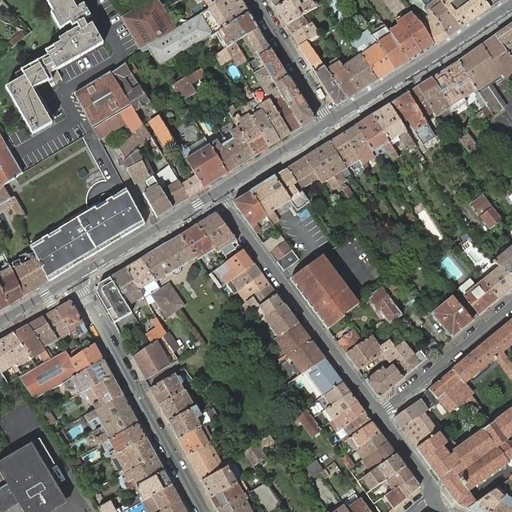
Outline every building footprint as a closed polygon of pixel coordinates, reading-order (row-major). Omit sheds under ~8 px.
[(81,22),(91,16),(84,5),(77,8),(72,0),(46,0),(54,12),(51,13),(60,29),(71,23),(73,27),(77,24),(79,28),(59,39),(61,43),(46,51),(48,55),(21,71),(25,77),(6,87),(33,134),(52,123),(32,89),(49,80),(52,86),(55,84),(56,84),(51,74),(57,70),(103,43),(92,24),(84,29),(81,22)] [(165,10),(158,0),(151,0),(121,17),(143,53),(149,49),(159,66),(214,34),(201,14),(177,29),(165,10)] [(249,13),(240,0),(224,0),(211,8),(201,14),(214,34),(218,32),(249,13)] [(205,0),(211,8),(224,0),(205,0)] [(270,0),(275,9),(289,0),(270,0)] [(306,14),(323,4),(320,0),(305,0),(304,1),(301,0),(300,0),(289,0),(275,9),(286,25),(306,14)] [(422,26),(435,46),(448,38),(433,16),(424,4),(423,2),(421,0),(410,0),(413,4),(415,3),(421,11),(424,9),(429,15),(422,21),(417,15),(415,16),(415,17),(422,26)] [(433,16),(448,38),(462,28),(440,0),(436,0),(429,5),(427,2),(424,4),(433,16)] [(440,0),(462,28),(490,8),(483,0),(451,0),(448,3),(445,0),(440,0)] [(483,0),(490,8),(501,0),(483,0)] [(421,11),(417,15),(422,21),(429,15),(424,9),(421,11)] [(409,62),(435,46),(422,26),(415,17),(415,16),(411,12),(404,17),(402,14),(396,19),(398,22),(394,24),(388,29),(390,32),(409,62)] [(258,28),(249,13),(218,32),(226,45),(222,47),(224,50),(226,48),(236,42),(243,38),(244,37),(246,36),(258,28)] [(312,22),(306,14),(286,25),(291,34),(308,24),(312,22)] [(95,23),(91,16),(81,22),(84,29),(92,24),(95,23)] [(511,23),(495,36),(511,60),(511,23)] [(299,46),(315,36),(308,24),(291,34),(299,46)] [(388,29),(374,38),(378,43),(392,35),(390,32),(388,29)] [(9,43),(15,46),(26,37),(22,33),(9,43)] [(378,81),(394,70),(378,43),(374,38),(370,33),(367,36),(374,46),(361,55),(378,81)] [(378,43),(394,70),(409,62),(392,35),(378,43)] [(256,60),(260,58),(259,57),(246,36),(244,37),(243,38),(256,60)] [(309,44),(317,39),(315,36),(299,46),(315,73),(325,66),(309,44)] [(511,60),(495,36),(459,62),(477,90),(484,100),(489,108),(492,113),(494,115),(494,116),(504,109),(487,84),(501,76),(503,78),(511,72),(511,60)] [(246,60),(236,42),(226,48),(232,58),(237,66),(246,60)] [(226,48),(224,50),(215,55),(222,66),(232,58),(226,48)] [(289,77),(271,49),(259,57),(260,58),(265,67),(269,75),(276,85),(289,77)] [(361,91),(378,81),(361,55),(361,56),(347,65),(341,56),(337,59),(340,63),(361,91)] [(265,67),(260,58),(249,65),(254,73),(265,67)] [(348,99),(361,91),(340,63),(337,59),(330,63),(333,67),(328,71),(348,99)] [(137,71),(130,61),(126,64),(132,75),(137,71)] [(477,90),(459,62),(445,70),(464,100),(474,93),(477,96),(476,96),(480,103),(484,100),(477,90)] [(126,64),(111,75),(135,111),(150,102),(132,75),(126,64)] [(337,105),(348,99),(328,71),(325,66),(315,73),(336,105),(337,105)] [(269,75),(265,67),(254,73),(259,81),(269,75)] [(206,75),(202,69),(187,77),(191,84),(206,75)] [(51,74),(56,84),(62,81),(57,70),(51,74)] [(464,100),(445,70),(432,78),(451,108),(464,100)] [(75,94),(95,130),(100,139),(110,133),(127,123),(131,129),(133,131),(137,134),(120,149),(126,161),(124,162),(135,184),(151,176),(139,153),(146,149),(143,145),(149,140),(154,147),(156,146),(144,126),(135,111),(111,75),(110,73),(75,94)] [(187,77),(172,86),(182,101),(197,92),(191,84),(187,77)] [(314,118),(289,77),(276,85),(278,89),(284,99),(302,127),(314,120),(314,118)] [(432,78),(418,87),(436,117),(451,108),(432,78)] [(418,87),(408,93),(424,118),(431,114),(434,119),(437,117),(436,117),(418,87)] [(280,141),(290,135),(267,95),(267,94),(264,96),(261,89),(258,91),(252,94),(255,99),(280,141)] [(290,135),(302,127),(284,99),(278,89),(267,95),(290,135)] [(408,93),(390,105),(402,125),(408,121),(423,145),(436,137),(424,118),(408,93)] [(255,99),(244,105),(244,106),(269,148),(280,141),(255,99)] [(390,105),(373,116),(393,148),(403,142),(406,146),(407,145),(410,150),(416,147),(406,131),(402,125),(390,105)] [(238,128),(255,157),(269,148),(244,106),(235,111),(233,107),(227,110),(238,128)] [(479,121),(492,113),(489,108),(476,117),(479,121)] [(373,116),(356,126),(369,147),(376,158),(386,152),(389,156),(390,156),(393,161),(397,159),(399,157),(393,148),(373,116)] [(161,152),(176,143),(160,117),(144,126),(156,146),(161,152)] [(356,126),(343,134),(366,172),(370,169),(365,163),(367,162),(361,152),(369,147),(356,126)] [(229,145),(241,165),(255,157),(238,128),(230,133),(231,134),(235,141),(229,145)] [(463,133),(460,129),(456,133),(459,140),(465,135),(463,133)] [(0,153),(9,149),(0,133),(0,153)] [(465,135),(459,140),(471,155),(478,149),(467,134),(467,133),(466,133),(465,133),(464,133),(463,133),(465,135)] [(231,134),(225,138),(229,145),(235,141),(231,134)] [(343,134),(330,142),(347,168),(355,163),(362,174),(366,172),(343,134)] [(225,138),(218,142),(222,149),(229,145),(225,138)] [(210,146),(228,174),(241,165),(229,145),(222,149),(218,142),(217,141),(212,144),(211,141),(208,143),(210,146)] [(330,142),(317,150),(343,190),(356,210),(361,206),(348,186),(347,187),(344,183),(347,181),(341,172),(347,168),(330,142)] [(204,188),(228,174),(210,146),(193,156),(189,148),(185,151),(182,146),(179,148),(204,188)] [(21,174),(22,173),(9,151),(9,149),(0,153),(0,188),(4,186),(21,174)] [(317,150),(305,158),(321,182),(322,184),(328,181),(333,189),(336,187),(339,192),(343,190),(317,150)] [(305,158),(287,169),(296,183),(301,191),(309,202),(312,206),(315,204),(304,188),(315,181),(317,184),(321,182),(305,158)] [(172,208),(189,197),(169,165),(164,169),(159,173),(158,174),(153,177),(172,208)] [(88,174),(84,168),(77,172),(81,178),(88,174)] [(287,169),(251,192),(267,215),(267,216),(273,225),(279,220),(273,212),(290,201),(298,210),(309,202),(301,191),(299,192),(293,185),(296,183),(287,169)] [(157,217),(172,208),(153,177),(146,182),(151,189),(143,193),(157,217)] [(10,196),(4,186),(0,188),(0,205),(8,201),(18,218),(25,214),(15,196),(11,199),(10,196)] [(48,282),(146,224),(127,189),(115,196),(30,246),(48,282)] [(233,203),(256,234),(260,231),(255,224),(267,216),(267,215),(251,192),(233,203)] [(491,205),(484,195),(472,203),(490,228),(502,219),(491,205)] [(216,213),(197,225),(215,249),(218,253),(221,251),(221,250),(219,247),(231,239),(232,242),(233,244),(238,241),(217,214),(216,213)] [(180,235),(196,257),(198,260),(202,258),(200,255),(210,248),(212,251),(215,249),(197,225),(180,235)] [(278,232),(263,243),(270,252),(285,241),(278,232)] [(160,289),(156,281),(161,278),(166,275),(166,276),(172,272),(174,274),(175,275),(178,275),(180,274),(182,271),(182,269),(181,267),(187,264),(186,263),(196,257),(180,235),(125,269),(144,296),(148,302),(154,299),(167,318),(176,311),(160,289)] [(219,247),(221,250),(232,242),(231,239),(219,247)] [(285,241),(270,252),(277,261),(292,250),(285,241)] [(511,246),(493,262),(500,267),(511,276),(511,246)] [(200,255),(202,258),(212,251),(210,248),(200,255)] [(226,263),(210,275),(220,289),(228,283),(254,264),(244,249),(226,263)] [(292,250),(277,261),(284,271),(299,260),(292,250)] [(24,297),(48,282),(34,254),(30,256),(26,253),(20,256),(20,261),(13,264),(10,266),(16,276),(24,297)] [(305,269),(290,280),(294,285),(328,329),(345,317),(344,315),(359,304),(327,262),(323,256),(305,269)] [(0,285),(10,305),(24,297),(16,276),(10,266),(9,264),(0,268),(0,285)] [(254,264),(228,283),(236,294),(239,291),(262,274),(254,264)] [(511,276),(500,267),(483,281),(499,299),(511,288),(511,276)] [(144,296),(125,269),(111,277),(120,292),(120,293),(128,306),(144,296)] [(270,284),(262,274),(239,291),(246,302),(270,284)] [(111,277),(99,284),(97,292),(111,316),(114,323),(120,320),(133,312),(128,306),(120,293),(120,292),(111,277)] [(483,281),(458,302),(473,320),(499,299),(483,281)] [(165,286),(160,289),(176,311),(186,305),(170,282),(165,286)] [(390,283),(382,287),(372,293),(374,297),(371,300),(379,310),(381,309),(391,323),(403,315),(390,298),(399,291),(393,282),(390,283)] [(246,302),(242,305),(247,312),(245,313),(247,315),(254,310),(277,294),(270,284),(246,302)] [(0,310),(10,305),(0,285),(0,310)] [(257,316),(261,321),(264,319),(265,318),(267,317),(285,304),(277,294),(254,310),(257,316)] [(432,314),(452,338),(473,320),(458,302),(453,296),(432,314)] [(70,302),(56,309),(66,323),(67,324),(76,338),(80,336),(76,328),(81,326),(85,333),(88,331),(72,302),(71,302),(70,302)] [(299,323),(285,304),(267,317),(278,332),(276,334),(278,337),(299,323)] [(56,309),(43,316),(59,339),(59,340),(67,334),(62,327),(67,324),(66,323),(56,309)] [(423,323),(412,311),(404,317),(416,330),(423,323)] [(135,316),(133,312),(120,320),(124,327),(137,319),(135,316)] [(28,324),(29,325),(44,347),(47,346),(59,339),(43,316),(28,324)] [(278,332),(267,317),(265,318),(276,334),(278,332)] [(152,343),(156,340),(162,336),(166,333),(157,318),(153,321),(157,327),(147,335),(152,343)] [(511,320),(492,337),(504,351),(505,350),(511,343),(511,320)] [(312,341),(299,323),(278,337),(276,339),(278,342),(286,354),(289,357),(312,341)] [(29,325),(14,333),(31,358),(41,353),(42,356),(46,362),(52,359),(44,347),(29,325)] [(76,328),(80,336),(85,333),(81,326),(76,328)] [(162,336),(173,353),(179,349),(168,332),(166,333),(162,336)] [(353,332),(338,343),(346,354),(362,343),(353,332)] [(14,333),(0,340),(0,341),(17,367),(28,362),(32,359),(31,358),(14,333)] [(492,337),(453,369),(461,379),(437,398),(440,402),(449,411),(465,399),(471,394),(472,393),(467,387),(464,383),(494,359),(495,361),(497,359),(499,361),(511,379),(511,408),(493,422),(493,423),(484,429),(484,428),(452,451),(453,452),(450,455),(443,446),(446,443),(446,442),(439,432),(434,427),(425,415),(424,413),(428,410),(420,399),(418,401),(394,418),(402,428),(417,449),(439,479),(440,479),(443,483),(443,484),(455,501),(456,500),(459,505),(469,509),(498,487),(508,480),(506,477),(475,499),(470,492),(470,491),(469,490),(474,487),(477,485),(477,486),(479,486),(478,484),(484,480),(485,481),(486,480),(485,479),(492,474),(493,476),(494,475),(493,473),(500,469),(500,470),(502,469),(501,468),(508,463),(509,464),(510,464),(511,465),(511,365),(502,352),(504,351),(492,337)] [(133,357),(146,379),(170,364),(156,340),(152,343),(133,357)] [(362,343),(346,354),(358,370),(379,356),(393,345),(390,340),(379,348),(381,349),(376,353),(366,340),(362,343)] [(395,348),(393,345),(379,356),(384,362),(388,359),(393,365),(394,367),(404,359),(406,362),(415,354),(404,340),(395,348)] [(0,371),(2,374),(12,367),(16,372),(19,370),(17,367),(0,341),(0,371)] [(286,358),(286,359),(299,377),(308,371),(325,359),(312,341),(289,357),(286,358)] [(22,375),(19,377),(32,397),(34,399),(64,382),(72,378),(80,374),(104,360),(95,344),(84,352),(72,359),(69,355),(67,351),(54,358),(52,359),(46,362),(37,367),(33,369),(22,375)] [(47,346),(44,347),(52,359),(54,358),(47,346)] [(81,347),(69,355),(72,359),(84,352),(81,347)] [(423,347),(415,354),(406,362),(404,359),(394,367),(403,378),(427,358),(422,352),(425,350),(423,347)] [(32,359),(28,362),(33,369),(37,367),(32,359)] [(343,383),(325,359),(308,371),(326,395),(343,383)] [(494,359),(464,383),(467,387),(499,361),(497,359),(495,361),(494,359)] [(72,378),(64,382),(68,390),(73,391),(77,388),(81,393),(82,392),(87,390),(112,376),(104,360),(80,374),(72,378)] [(383,367),(366,381),(378,397),(380,397),(403,378),(394,367),(393,365),(386,371),(383,367)] [(453,369),(429,389),(437,398),(461,379),(453,369)] [(0,371),(0,387),(2,387),(8,383),(2,374),(0,371)] [(183,388),(175,374),(151,389),(160,405),(186,390),(188,389),(186,386),(183,388)] [(123,395),(112,376),(87,390),(82,392),(85,398),(88,396),(96,410),(123,395)] [(351,393),(343,383),(326,395),(320,399),(323,403),(329,399),(333,405),(351,393)] [(429,389),(425,393),(436,406),(440,402),(437,398),(429,389)] [(186,390),(160,405),(169,422),(195,407),(192,402),(187,404),(183,397),(188,394),(186,390)] [(358,403),(351,393),(333,405),(324,412),(330,422),(358,403)] [(187,404),(192,402),(188,394),(183,397),(187,404)] [(511,408),(511,402),(488,419),(471,394),(465,399),(482,423),(454,444),(443,430),(439,432),(446,442),(446,443),(443,446),(450,455),(453,452),(452,451),(484,428),(484,429),(493,423),(493,422),(511,408)] [(132,411),(123,395),(96,410),(85,416),(89,423),(98,418),(103,426),(132,411)] [(365,413),(358,403),(330,422),(338,432),(344,428),(365,413)] [(204,425),(219,416),(214,409),(206,413),(206,412),(201,415),(196,418),(193,412),(198,409),(196,406),(195,407),(169,422),(179,439),(204,425)] [(314,419),(306,408),(292,418),(296,424),(301,420),(313,437),(315,434),(319,432),(322,430),(321,429),(314,419)] [(196,418),(201,415),(198,409),(193,412),(196,418)] [(49,411),(44,414),(47,419),(51,425),(55,422),(49,411)] [(139,424),(132,411),(103,426),(94,431),(98,438),(97,439),(100,445),(103,444),(110,440),(139,424)] [(373,423),(365,413),(344,428),(349,435),(343,439),(345,442),(348,440),(373,423)] [(380,433),(373,423),(348,440),(355,450),(358,448),(380,433)] [(104,454),(107,459),(110,457),(146,437),(139,424),(110,440),(113,446),(109,448),(109,449),(108,452),(104,454)] [(210,442),(212,441),(209,435),(208,431),(204,425),(179,439),(188,455),(210,442)] [(61,430),(56,432),(66,447),(70,444),(61,430)] [(388,443),(380,433),(358,448),(359,450),(359,451),(365,458),(388,443)] [(269,435),(256,444),(244,453),(247,457),(253,466),(266,456),(261,450),(274,441),(269,435)] [(157,457),(146,437),(110,457),(113,461),(120,457),(126,468),(119,472),(121,476),(122,476),(157,457)] [(0,511),(3,511),(19,503),(24,511),(51,511),(67,502),(48,469),(55,464),(40,438),(0,461),(0,511)] [(113,446),(110,440),(103,444),(106,449),(108,449),(109,448),(113,446)] [(355,450),(348,440),(345,442),(353,452),(355,450)] [(210,442),(188,455),(202,482),(228,467),(233,465),(229,459),(222,463),(218,457),(217,454),(210,442)] [(396,455),(388,443),(365,458),(363,460),(371,472),(396,455)] [(405,466),(396,455),(371,472),(362,479),(371,490),(385,481),(405,466)] [(347,456),(342,459),(349,469),(354,466),(347,456)] [(120,457),(113,461),(119,472),(126,468),(120,457)] [(165,471),(157,457),(122,476),(124,479),(126,478),(128,482),(126,483),(130,491),(140,485),(165,471)] [(320,472),(323,470),(316,461),(303,470),(310,480),(320,472)] [(235,470),(233,465),(228,467),(235,480),(240,478),(237,473),(235,470)] [(413,477),(405,466),(385,481),(391,488),(388,490),(390,493),(399,487),(413,477)] [(228,467),(202,482),(211,498),(241,481),(242,481),(240,478),(235,480),(228,467)] [(172,485),(165,471),(140,485),(145,493),(142,494),(144,498),(142,499),(143,501),(145,500),(172,485)] [(121,476),(118,478),(126,493),(130,491),(126,483),(124,479),(122,476),(121,476)] [(420,486),(413,477),(399,487),(407,498),(420,486)] [(211,498),(218,510),(249,493),(247,489),(246,490),(241,481),(211,498)] [(269,511),(271,511),(274,510),(281,507),(266,484),(254,490),(269,511)] [(162,511),(182,501),(172,485),(145,500),(146,503),(150,501),(151,502),(155,500),(159,509),(155,511),(162,511)] [(399,487),(390,493),(382,498),(384,500),(386,498),(394,509),(407,498),(399,487)] [(498,487),(469,509),(475,511),(491,511),(507,496),(498,487)] [(218,510),(218,511),(251,511),(245,500),(247,499),(248,500),(252,497),(250,492),(249,493),(218,510)] [(507,496),(491,511),(511,511),(511,503),(507,501),(510,497),(507,496)] [(114,499),(99,508),(101,511),(122,511),(141,502),(139,499),(137,498),(131,501),(126,505),(120,509),(114,499)] [(349,511),(370,511),(360,498),(357,500),(360,504),(352,510),(349,506),(346,508),(349,511)] [(386,498),(384,500),(391,510),(394,509),(386,498)] [(155,500),(151,502),(155,511),(159,509),(155,500)] [(360,504),(357,500),(349,506),(352,510),(360,504)] [(187,511),(182,501),(162,511),(187,511)]
